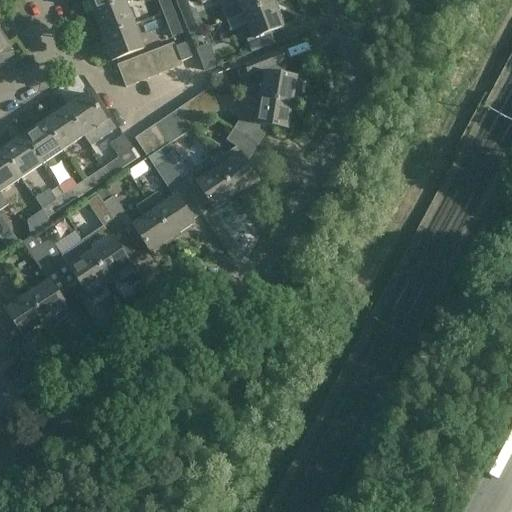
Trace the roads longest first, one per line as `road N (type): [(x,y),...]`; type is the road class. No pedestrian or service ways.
road 1 (unclassified): [(0,468),(223,320),(353,109),(357,58),(349,31)]
road 2 (residential): [(201,77),(144,116),(130,116),(65,56)]
